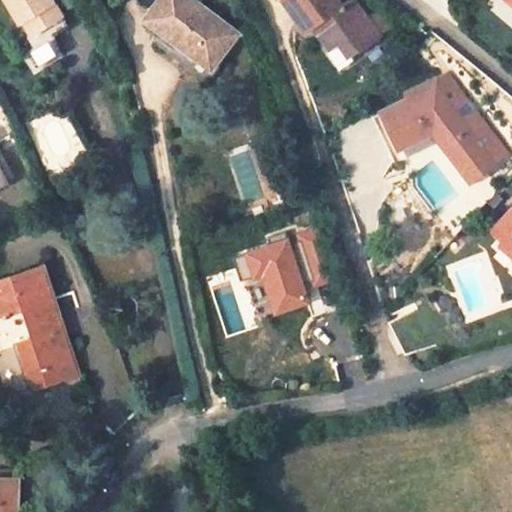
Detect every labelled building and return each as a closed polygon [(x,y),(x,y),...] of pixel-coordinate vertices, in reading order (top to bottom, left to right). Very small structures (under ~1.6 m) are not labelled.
[(6,0),(21,22),(25,20),(33,34),(62,15),(52,0),(6,0)] [(196,0),(163,0),(149,18),(212,66),(238,32),(196,0)] [(373,24),(357,2),(347,9),(340,0),(295,0),(289,5),(311,36),(323,28),(328,36),(324,40),(334,54),(344,48),(354,62),(385,39),(373,24)] [(386,15),(373,24),(385,39),(396,30),(397,30),(386,15)] [(334,54),(333,56),(348,76),(358,68),(354,62),(344,48),(334,54)] [(462,96),(449,79),(434,86),(450,105),(462,96)] [(434,86),(407,99),(409,105),(392,113),(401,131),(393,135),(402,153),(436,136),(475,186),(500,168),(450,105),(434,86)] [(401,131),(392,113),(384,117),(393,135),(401,131)] [(511,215),(495,234),(509,246),(505,250),(511,255),(511,215)] [(319,226),(297,232),(313,289),(335,283),(319,226)] [(59,297),(47,264),(0,280),(0,317),(23,309),(33,340),(19,346),(36,389),(74,375),(46,301),(59,297)] [(310,291),(288,296),(296,327),(317,321),(310,291)] [(0,511),(20,511),(21,477),(0,476),(0,511)]
